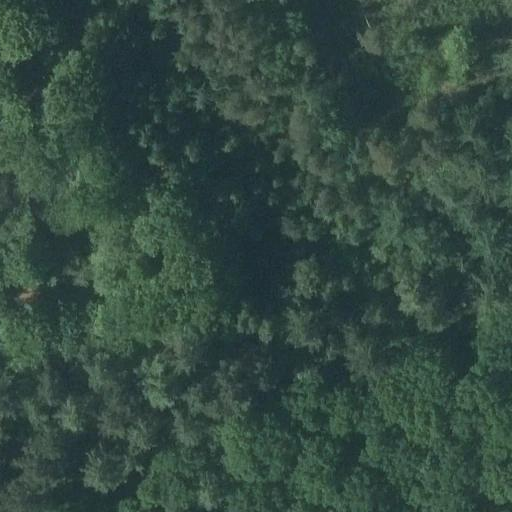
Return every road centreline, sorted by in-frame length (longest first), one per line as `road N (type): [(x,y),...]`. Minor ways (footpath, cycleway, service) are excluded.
road 1 (track): [(511,423),(335,498),(311,498),(287,492),(213,405),(194,404),(0,486)]
road 2 (track): [(0,308),(269,235),(511,216)]
